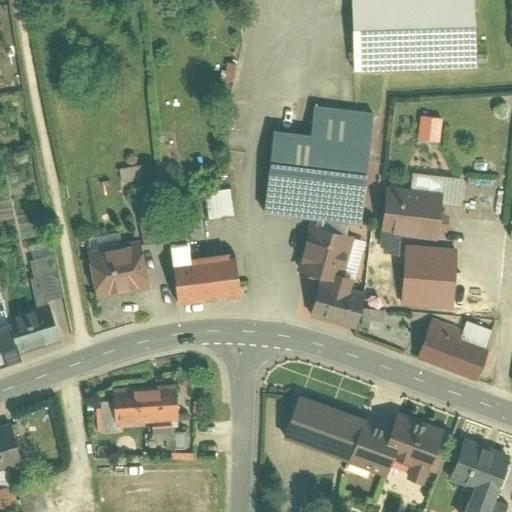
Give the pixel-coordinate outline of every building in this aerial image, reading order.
[(349,0),(352,69),(476,65),(473,0),(349,0)] [(264,205),(361,216),(374,108),(314,101),(311,128),(273,123),(264,205)] [(418,136),(439,138),(441,115),(421,113),(418,136)] [(437,234),(440,202),(458,204),(462,174),(413,169),(412,184),(387,182),(382,228),(401,230),(437,234)] [(208,217),(234,213),(230,186),(204,189),(208,217)] [(166,223),(177,299),(239,291),(232,245),(190,251),(185,220),(166,223)] [(297,262),(341,274),(353,232),(309,220),(297,262)] [(382,228),(380,250),(373,249),(370,293),(404,296),(404,300),(452,304),(456,247),(408,243),(408,252),(399,251),(401,230),(382,228)] [(87,246),(97,294),(149,283),(139,235),(87,246)] [(40,299),(63,292),(54,251),(30,257),(40,299)] [(322,269),(310,313),(354,325),(366,281),(322,269)] [(0,364),(20,358),(5,310),(0,284),(0,364)] [(48,297),(5,310),(18,348),(61,336),(48,297)] [(358,316),(377,320),(379,310),(360,306),(358,316)] [(431,317),(417,356),(476,377),(490,338),(431,317)] [(177,386),(108,388),(109,405),(109,425),(136,424),(137,450),(167,449),(166,420),(178,419),(177,386)] [(354,458),(368,417),(299,395),(286,436),(354,458)] [(109,425),(109,405),(96,405),(96,432),(110,432),(109,425)] [(427,479),(444,426),(399,412),(395,426),(390,440),(399,443),(395,456),(416,463),(412,474),(427,479)] [(390,469),(395,456),(399,443),(390,440),(395,426),(368,417),(354,458),(390,469)] [(0,489),(1,489),(0,485),(0,467),(19,463),(10,426),(0,428),(0,489)] [(490,511),(510,452),(465,438),(453,475),(476,482),(466,511),(490,511)]
